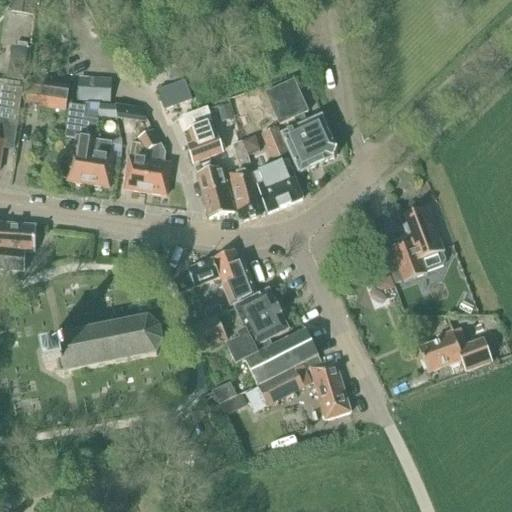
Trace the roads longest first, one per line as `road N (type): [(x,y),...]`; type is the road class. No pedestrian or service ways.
road 1 (unclassified): [(433,511),(292,237)]
road 2 (unclassified): [(292,237),(370,174),(511,35)]
road 3 (unclassified): [(292,237),(248,241),(0,205)]
